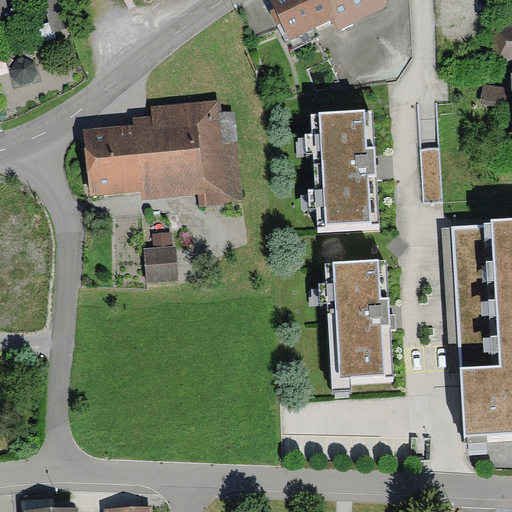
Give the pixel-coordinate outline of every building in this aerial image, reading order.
[(57,0),(32,0),(45,35),(67,27),(57,0)] [(380,0),(270,0),(266,2),(287,45),(380,0)] [(494,65),(511,65),(511,28),(496,28),(494,65)] [(25,54),(4,62),(14,86),(35,78),(25,54)] [(88,140),(91,200),(139,197),(192,193),(192,203),(232,200),(227,122),(208,123),(207,109),(149,112),(151,136),(88,140)] [(424,203),(444,203),(440,109),(421,110),(424,203)] [(311,120),(318,236),(393,232),(386,115),(311,120)] [(511,231),(457,235),(470,444),(511,441),(511,231)] [(171,253),(142,253),(142,279),(171,279),(171,253)] [(394,268),(317,273),(324,393),(401,388),(394,268)] [(46,511),(47,500),(23,500),(23,511),(46,511)]
